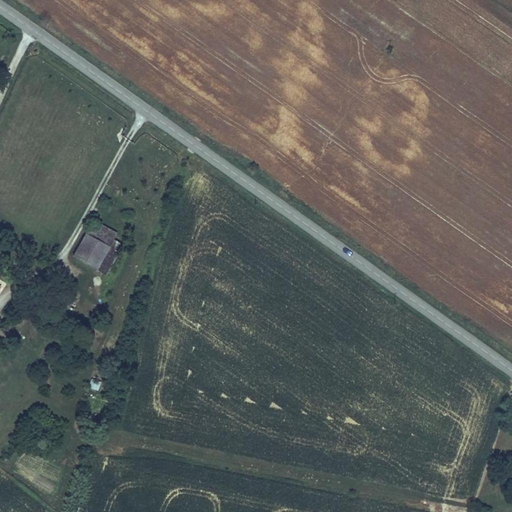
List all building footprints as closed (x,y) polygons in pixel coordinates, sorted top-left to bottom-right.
[(72,255),(98,269),(114,239),(117,232),(92,219),(72,255)] [(114,239),(98,269),(106,274),(123,243),(114,239)] [(58,289),(51,301),(71,313),(78,302),(73,299),(58,289)] [(48,316),(64,325),(71,313),(51,301),(46,308),(51,312),(48,316)] [(92,379),(89,388),(98,391),(101,383),(92,379)]
